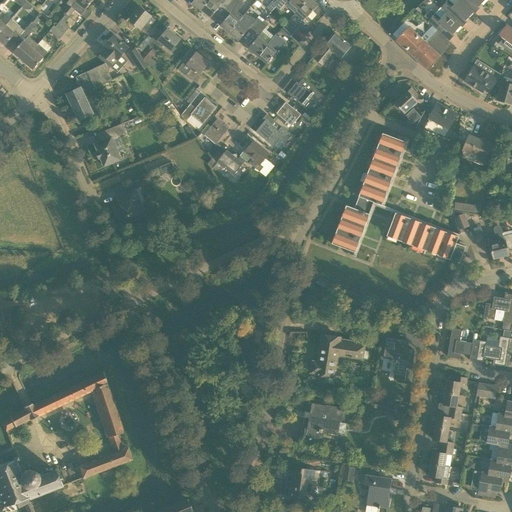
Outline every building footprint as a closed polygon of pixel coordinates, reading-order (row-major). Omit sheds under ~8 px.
[(66,14),(77,0),(70,0),(67,4),(68,4),(62,11),(66,14)] [(81,15),(86,10),(93,0),(77,0),(66,14),(70,17),(75,11),(81,15)] [(194,0),(192,3),(202,11),(210,0),(194,0)] [(210,0),(202,11),(211,18),(222,4),(227,8),(233,0),(210,0)] [(220,26),(230,34),(247,13),(247,12),(243,16),(236,11),(237,9),(235,8),(241,0),(233,0),(227,8),(231,12),(220,26)] [(295,14),(307,0),(290,0),(289,2),(286,0),(282,0),(277,7),(281,11),(286,5),(295,13),(295,14)] [(324,12),(318,6),(319,5),(312,0),(307,0),(295,14),(303,21),(308,17),(313,12),(319,17),(324,12)] [(475,13),(461,0),(458,0),(454,5),(448,0),(441,7),(463,27),(467,22),(466,21),(474,12),(475,13)] [(485,0),(461,0),(475,13),(480,8),(479,7),(485,0)] [(141,30),(152,16),(139,6),(130,18),(129,18),(124,25),(132,31),(136,26),(141,30)] [(463,27),(441,7),(436,13),(428,21),(436,28),(438,31),(450,41),(455,35),(453,34),(461,26),(462,27),(463,27)] [(0,32),(11,19),(0,9),(0,32)] [(256,20),(247,13),(230,34),(239,41),(250,27),(255,31),(264,20),(259,16),(256,20)] [(37,17),(32,23),(36,26),(41,20),(37,17)] [(21,35),(23,32),(25,31),(11,19),(0,32),(0,41),(5,45),(10,39),(15,43),(22,35),(21,35)] [(64,34),(70,27),(62,20),(56,27),(64,34)] [(258,56),(272,40),(262,32),(269,24),(264,20),(255,31),(260,35),(249,49),(258,56)] [(295,33),(299,28),(290,20),(285,25),(295,33)] [(38,44),(29,36),(37,27),(36,26),(32,23),(32,22),(25,31),(23,32),(28,36),(24,41),(24,40),(13,53),(23,61),(38,44)] [(290,38),(295,33),(285,25),(281,30),(290,38)] [(511,29),(506,25),(499,35),(503,38),(499,44),(511,53),(511,29)] [(59,39),(64,34),(56,27),(54,26),(50,31),(52,33),(59,39)] [(424,42),(409,28),(396,41),(419,62),(432,48),(426,44),(438,31),(436,28),(424,42)] [(168,29),(164,33),(160,29),(154,37),(152,39),(148,44),(153,48),(156,50),(161,43),(171,51),(181,40),(168,29)] [(428,71),(429,71),(441,57),(440,56),(452,44),(449,41),(450,41),(438,31),(426,44),(432,48),(419,62),(428,71)] [(281,46),(285,40),(275,34),(272,39),(281,46)] [(342,61),(348,54),(346,52),(351,46),(336,34),(315,59),(322,65),(333,53),(340,59),(342,61)] [(113,65),(118,60),(128,48),(114,35),(105,45),(107,47),(101,54),(113,65)] [(148,44),(152,39),(148,36),(138,48),(142,52),(148,44)] [(38,44),(47,51),(51,47),(42,39),(38,44)] [(267,64),(277,52),(277,51),(280,47),(272,40),(258,56),(267,64)] [(33,70),(44,58),(43,57),(47,53),(38,44),(23,61),(33,70)] [(141,72),(148,67),(136,48),(128,54),(141,72)] [(154,53),(151,50),(148,48),(142,56),(145,59),(147,63),(153,68),(157,63),(150,58),(154,53)] [(186,75),(192,80),(200,86),(206,79),(200,74),(209,63),(197,53),(191,48),(181,60),(192,68),(186,75)] [(79,121),(94,113),(85,94),(113,80),(105,63),(76,77),(81,88),(67,94),(79,121)] [(492,90),(499,79),(475,64),(474,66),(465,81),(482,92),(486,86),(492,90)] [(337,67),(331,75),(337,79),(343,71),(337,67)] [(309,91),(297,82),(288,93),(305,107),(312,99),(318,104),(325,96),(322,94),(313,87),(309,91)] [(511,82),(511,85),(503,82),(497,100),(511,104),(511,82)] [(197,88),(186,101),(187,102),(190,104),(196,98),(201,92),(197,89),(197,88)] [(423,103),(424,96),(420,96),(412,88),(395,103),(404,113),(418,101),(419,103),(423,103)] [(205,98),(196,109),(190,104),(182,115),(186,121),(191,115),(203,124),(217,107),(205,98)] [(152,100),(140,105),(143,113),(155,108),(152,100)] [(292,126),(301,114),(286,102),(276,113),(292,126)] [(457,114),(437,103),(432,112),(426,109),(416,127),(423,131),(430,119),(448,129),(457,114)] [(182,127),(186,124),(172,104),(168,107),(182,127)] [(317,111),(311,107),(307,113),(312,117),(317,111)] [(413,123),(421,116),(413,107),(405,115),(413,123)] [(229,129),(217,119),(211,127),(208,124),(202,132),(205,135),(216,144),(208,153),(212,159),(208,164),(218,152),(218,151),(222,146),(217,143),(229,129)] [(273,127),(266,120),(256,132),(274,146),(280,139),(285,143),(288,139),(292,135),(277,122),(273,127)] [(126,134),(123,126),(122,124),(97,134),(100,141),(95,144),(98,152),(97,153),(99,159),(101,158),(104,167),(121,160),(113,140),(126,134)] [(382,205),(406,142),(383,133),(359,196),(359,197),(356,206),(371,211),(374,202),(382,205)] [(481,141),(469,136),(463,150),(465,151),(462,157),(483,166),(492,143),(482,139),(481,141)] [(260,172),(264,167),(260,165),(269,153),(254,141),(245,152),(253,159),(249,163),(260,172)] [(511,149),(510,149),(508,157),(500,156),(498,171),(511,173),(511,149)] [(233,155),(232,154),(226,150),(222,155),(218,152),(208,164),(213,168),(218,162),(234,175),(243,164),(238,159),(237,153),(236,153),(236,154),(237,155),(233,155)] [(162,175),(174,170),(171,163),(159,167),(162,175)] [(126,221),(135,217),(133,212),(138,211),(142,209),(141,206),(149,203),(141,185),(133,188),(134,190),(127,193),(119,197),(121,203),(119,204),(126,221)] [(488,198),(488,206),(496,207),(496,198),(488,198)] [(355,252),(370,214),(347,205),(332,244),(355,252)] [(459,263),(466,247),(457,243),(459,237),(396,213),(387,236),(450,260),(459,263)] [(459,230),(470,226),(465,213),(454,217),(459,230)] [(508,252),(511,250),(511,230),(503,233),(502,227),(499,226),(495,227),(494,229),(495,235),(488,237),(494,259),(509,255),(508,252)] [(329,285),(319,278),(316,283),(326,289),(329,285)] [(511,323),(511,294),(506,294),(505,299),(494,296),(493,304),(486,303),(484,316),(495,318),(496,309),(505,311),(503,322),(504,322),(511,324),(511,323)] [(473,343),(460,341),(462,330),(452,328),(447,356),(459,358),(460,353),(470,355),(470,359),(477,360),(480,341),(473,340),(473,343)] [(337,355),(362,359),(363,351),(365,344),(340,340),(340,338),(322,335),(318,363),(313,362),(312,373),(317,373),(316,375),(334,378),(337,355)] [(505,366),(510,338),(501,336),(499,347),(486,345),(487,342),(480,341),(477,360),(483,362),(484,358),(495,359),(494,364),(505,366)] [(408,343),(386,338),(383,360),(396,362),(393,380),(404,382),(406,371),(411,372),(415,352),(407,351),(408,343)] [(30,420),(31,419),(92,390),(107,437),(108,437),(113,453),(77,466),(82,478),(131,460),(127,447),(123,449),(117,434),(123,433),(103,374),(105,374),(103,370),(100,371),(100,373),(32,405),(31,403),(30,404),(31,404),(25,407),(25,406),(24,407),(24,408),(9,416),(10,417),(1,422),(6,431),(14,426),(15,427),(30,419),(30,420)] [(466,384),(467,378),(455,376),(454,381),(447,380),(445,392),(459,395),(461,383),(466,384)] [(483,396),(485,384),(479,383),(477,395),(483,396)] [(489,397),(491,385),(485,384),(483,396),(489,397)] [(495,398),(497,386),(491,385),(489,397),(495,398)] [(461,413),(462,407),(457,406),(459,395),(445,392),(443,405),(449,406),(449,411),(461,413)] [(391,423),(399,419),(393,405),(381,402),(391,423)] [(327,407),(312,404),(307,403),(300,438),(310,440),(313,428),(324,431),(338,433),(341,419),(343,419),(345,409),(327,406),(327,407)] [(461,413),(449,411),(448,417),(437,415),(435,427),(449,430),(451,418),(460,419),(461,416),(461,413)] [(499,413),(499,414),(496,427),(496,430),(510,432),(510,435),(511,435),(511,418),(505,417),(505,414),(499,413)] [(486,441),(487,432),(488,432),(489,425),(481,425),(480,441),(486,441)] [(511,451),(511,444),(508,444),(510,435),(510,432),(496,430),(496,427),(490,426),(487,443),(500,445),(500,447),(507,448),(507,451),(511,451)] [(441,447),(453,449),(454,442),(447,441),(449,430),(435,427),(433,440),(442,441),(441,447)] [(452,454),(453,449),(441,447),(440,453),(433,451),(431,464),(450,467),(450,466),(445,466),(447,454),(452,455),(452,454)] [(511,468),(511,451),(507,451),(507,448),(500,447),(498,460),(497,463),(511,466),(511,468)] [(192,511),(187,499),(155,511),(33,511),(28,499),(62,486),(55,470),(38,477),(38,476),(36,473),(33,471),(29,470),(25,471),(22,473),(21,474),(16,462),(18,461),(16,457),(13,458),(14,460),(0,464),(0,502),(1,504),(0,504),(0,506),(1,509),(4,508),(3,506),(15,502),(17,507),(24,504),(27,511),(192,511)] [(511,468),(511,466),(497,463),(498,460),(491,459),(489,473),(488,476),(502,478),(502,481),(508,482),(511,468)] [(447,485),(450,467),(431,464),(429,476),(436,477),(435,483),(447,485)] [(353,481),(355,468),(345,466),(343,480),(353,481)] [(317,485),(320,471),(302,468),(301,472),(288,470),(286,487),(290,488),(289,497),(305,499),(306,491),(311,492),(312,484),(317,485)] [(500,492),(502,481),(502,478),(488,476),(489,473),(482,472),(478,495),(495,498),(496,492),(500,492)] [(389,500),(390,489),(392,479),(360,474),(359,483),(364,484),(370,485),(367,505),(365,511),(379,511),(380,507),(387,508),(388,500),(389,500)]
